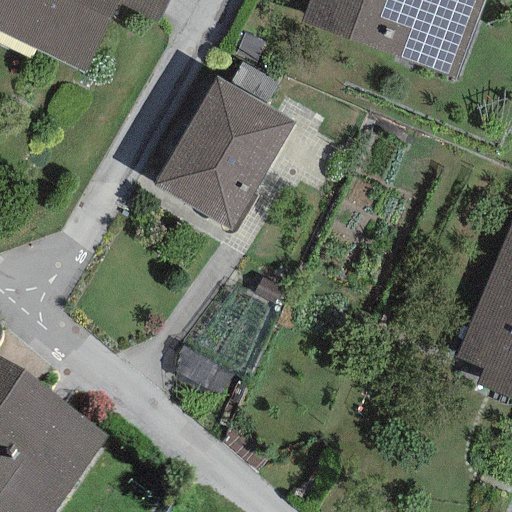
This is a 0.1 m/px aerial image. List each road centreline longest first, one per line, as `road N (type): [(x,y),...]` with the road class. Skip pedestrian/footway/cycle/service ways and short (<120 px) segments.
road 1 (residential): [(23,310),(206,0)]
road 2 (residential): [(262,511),(23,310)]
